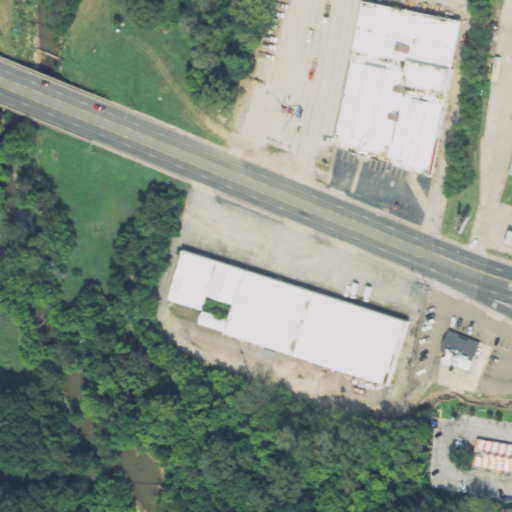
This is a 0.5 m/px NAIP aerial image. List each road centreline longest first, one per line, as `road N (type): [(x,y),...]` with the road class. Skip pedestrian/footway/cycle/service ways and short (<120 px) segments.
road 1 (trunk): [(393,241),(100,122)]
road 2 (trunk): [(393,241),(511,313)]
road 3 (trunk): [(511,285),(393,241)]
